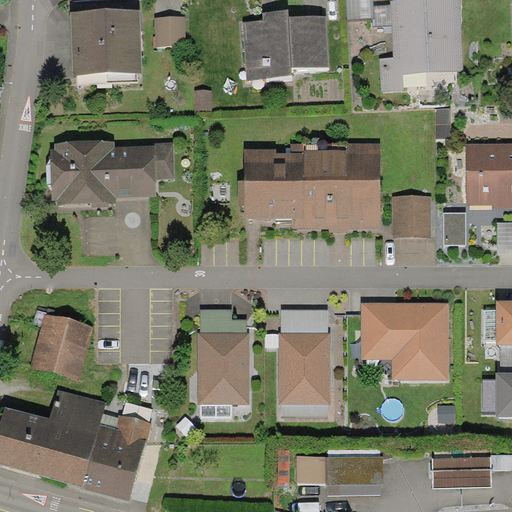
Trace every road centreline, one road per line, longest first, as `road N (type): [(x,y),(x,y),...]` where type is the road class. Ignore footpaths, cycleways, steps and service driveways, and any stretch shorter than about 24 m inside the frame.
road 1 (residential): [(0,272),(511,277)]
road 2 (residential): [(29,0),(0,268)]
